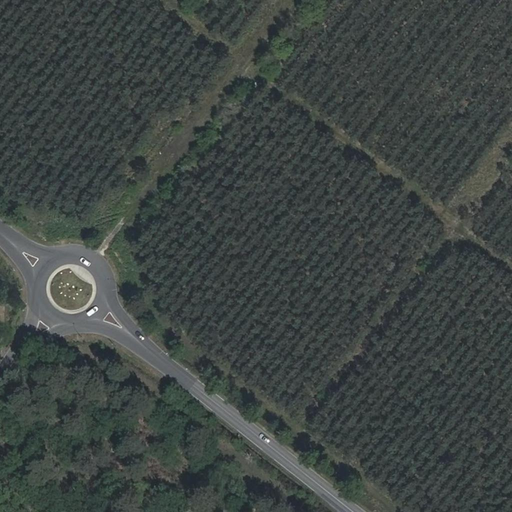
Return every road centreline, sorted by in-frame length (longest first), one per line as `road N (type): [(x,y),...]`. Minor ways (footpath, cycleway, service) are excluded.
road 1 (track): [(300,0),(94,261)]
road 2 (secondary): [(161,358),(355,511)]
